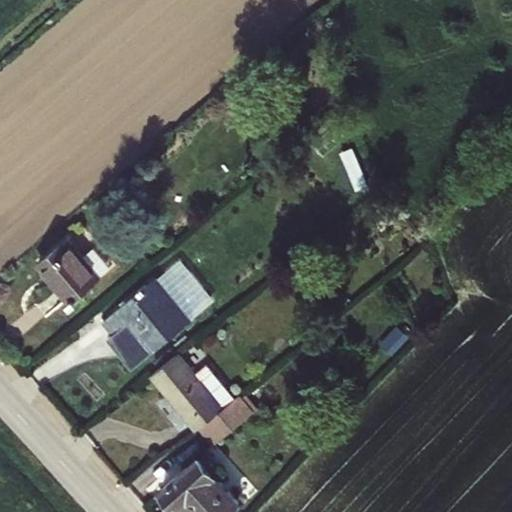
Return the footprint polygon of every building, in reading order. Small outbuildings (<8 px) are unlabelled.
[(47,255),(21,282),(60,317),(69,307),(64,303),(80,285),(91,273),(72,255),(61,267),(47,255)] [(144,364),(182,325),(144,287),(99,332),(112,345),(118,338),(144,364)] [(398,350),(408,333),(396,325),(386,343),(398,350)] [(173,360),(145,382),(157,396),(185,373),(173,360)] [(185,373),(157,396),(194,436),(221,414),(185,373)] [(191,439),(204,454),(243,419),(231,405),(221,414),(194,436),(191,439)] [(198,462),(196,460),(157,494),(173,511),(179,511),(186,506),(190,511),(236,511),(237,511),(213,485),(217,482),(212,477),(213,470),(205,461),(198,462)]
